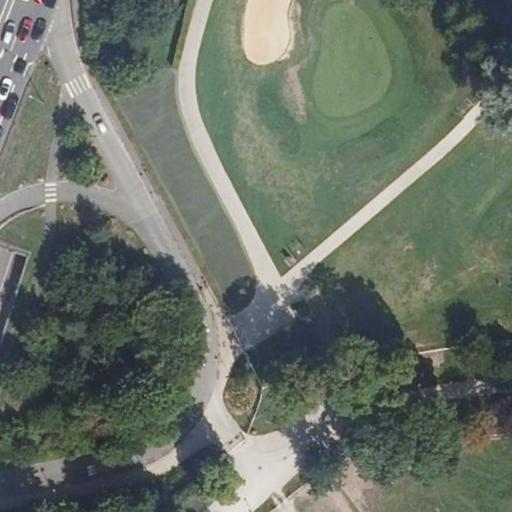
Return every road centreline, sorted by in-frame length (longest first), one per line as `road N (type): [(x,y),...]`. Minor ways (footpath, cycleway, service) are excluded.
road 1 (motorway): [(0,266),(81,0)]
road 2 (track): [(511,385),(450,390),(333,421),(258,475)]
road 3 (primary): [(0,117),(41,0)]
